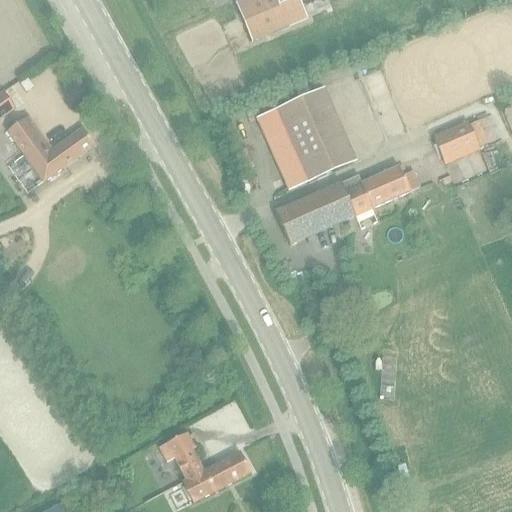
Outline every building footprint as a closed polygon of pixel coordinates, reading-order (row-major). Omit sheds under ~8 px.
[(299,1),(301,0),(245,0),(235,4),(251,42),(307,18),(299,1)] [(306,184),(354,163),(321,90),(274,111),(306,184)] [(0,119),(14,110),(2,94),(0,95),(0,119)] [(42,183),(94,145),(82,128),(50,151),(26,117),(5,132),(42,183)] [(433,138),(446,166),(479,151),(466,123),(433,138)] [(291,246),(420,189),(413,174),(402,179),(398,169),(362,186),(358,178),(277,214),(291,246)] [(180,485),(191,505),(248,474),(237,453),(201,473),(188,451),(192,449),(184,435),(156,451),(164,465),(171,460),(183,483),(180,485)]
